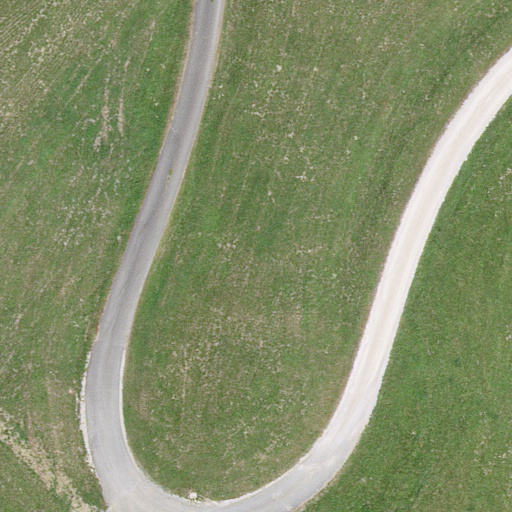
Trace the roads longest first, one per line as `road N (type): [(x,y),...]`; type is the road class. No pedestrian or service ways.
road 1 (track): [(511,65),(449,141),(374,293),(341,389),(284,465),(183,511)]
road 2 (track): [(143,511),(108,484),(97,418),(101,344),(148,216),(207,0)]
